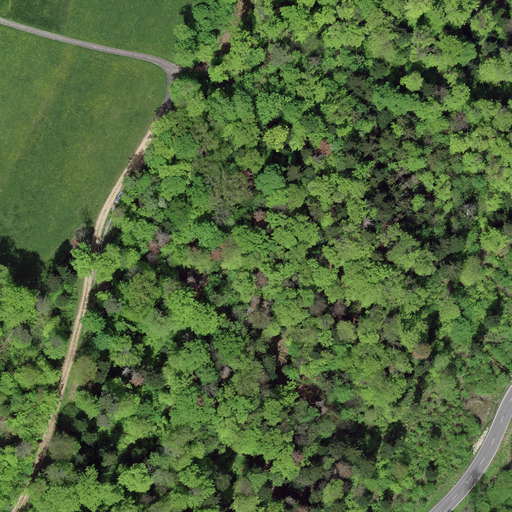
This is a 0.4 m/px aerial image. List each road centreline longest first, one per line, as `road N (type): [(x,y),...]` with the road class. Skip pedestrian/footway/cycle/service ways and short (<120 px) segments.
road 1 (track): [(170,102),(97,231),(71,351),(21,503)]
road 2 (track): [(170,102),(176,77),(166,65),(0,20)]
road 3 (tertiary): [(440,511),(480,463),(511,398)]
